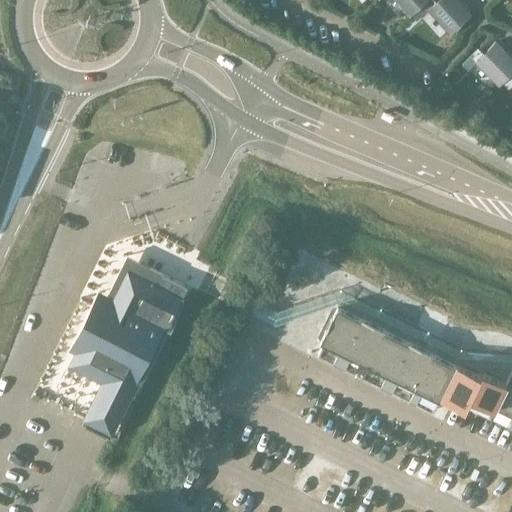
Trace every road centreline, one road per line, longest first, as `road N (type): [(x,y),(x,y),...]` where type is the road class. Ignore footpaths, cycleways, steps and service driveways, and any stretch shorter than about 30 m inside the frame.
road 1 (tertiary): [(133,58),(246,124),(511,229)]
road 2 (tertiary): [(511,200),(319,115),(148,21)]
road 3 (secondary): [(0,226),(55,77)]
